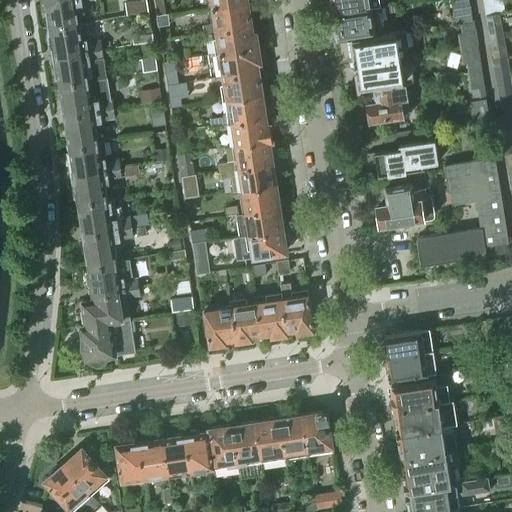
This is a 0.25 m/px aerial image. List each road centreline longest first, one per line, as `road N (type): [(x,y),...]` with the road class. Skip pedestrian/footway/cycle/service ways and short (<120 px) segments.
road 1 (residential): [(39,413),(52,144),(26,0)]
road 2 (residential): [(345,315),(297,0)]
road 3 (residential): [(351,374),(39,413)]
road 4 (residential): [(345,315),(511,290)]
road 5 (residential): [(375,511),(351,374)]
